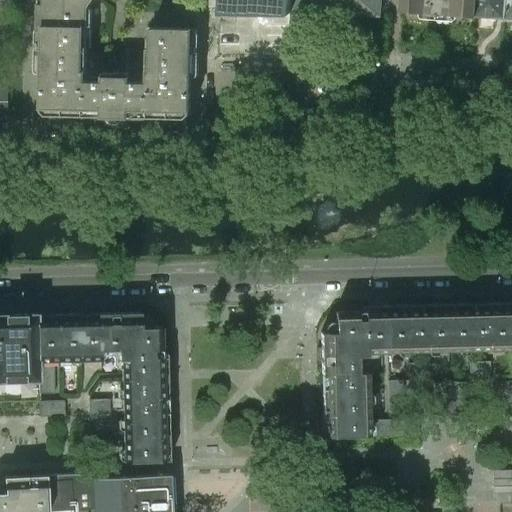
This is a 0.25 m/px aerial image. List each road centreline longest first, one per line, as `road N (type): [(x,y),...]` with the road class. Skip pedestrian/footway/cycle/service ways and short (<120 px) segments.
road 1 (residential): [(0,287),(511,280)]
road 2 (residential): [(228,135),(0,143)]
road 3 (residential): [(411,101),(386,78),(232,83)]
road 4 (residential): [(411,101),(228,135)]
